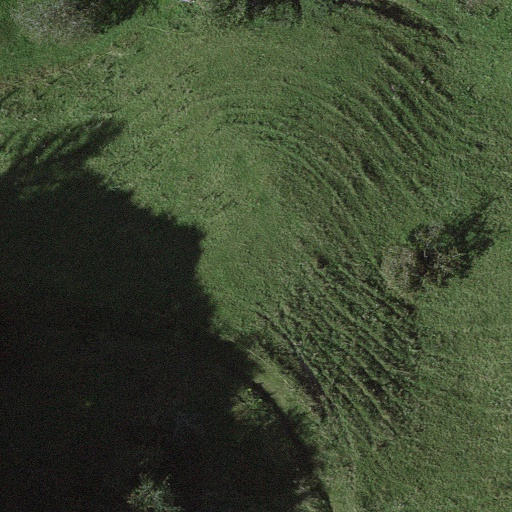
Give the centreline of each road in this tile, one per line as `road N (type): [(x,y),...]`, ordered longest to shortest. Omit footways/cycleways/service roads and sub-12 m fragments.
road 1 (track): [(325,511),(284,444),(144,351),(0,310)]
road 2 (track): [(0,37),(199,0)]
